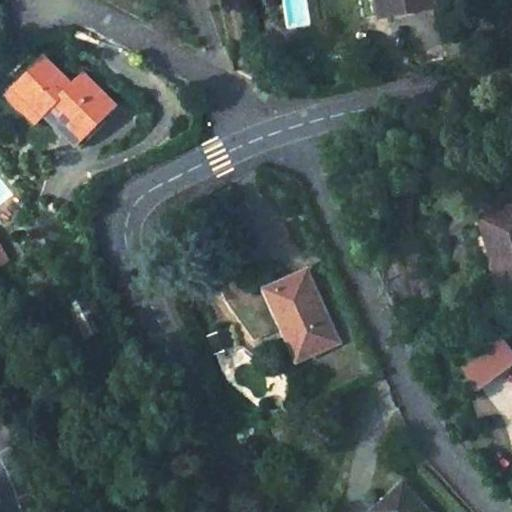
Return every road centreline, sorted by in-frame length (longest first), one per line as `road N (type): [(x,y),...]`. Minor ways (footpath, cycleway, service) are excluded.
road 1 (unclassified): [(257,136),(157,183),(127,220),(131,261),(230,485),(234,511)]
road 2 (residential): [(300,126),(433,442),(500,511)]
road 3 (residential): [(257,136),(239,94),(74,0)]
road 4 (unclassified): [(511,84),(300,126)]
